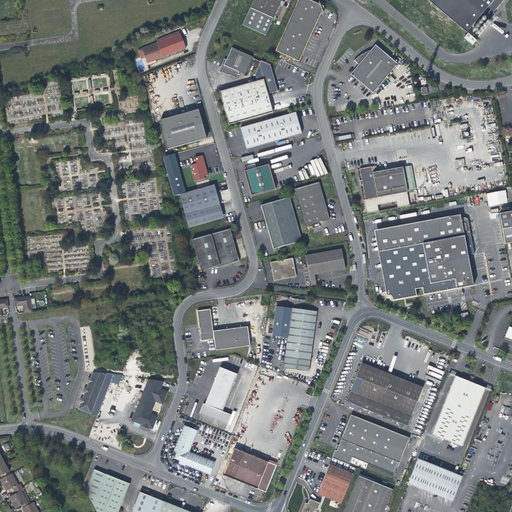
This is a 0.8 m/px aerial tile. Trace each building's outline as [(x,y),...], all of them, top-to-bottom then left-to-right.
[(253,0),(242,25),(265,35),(281,1),(278,0),(253,0)] [(299,0),(297,0),(276,51),(299,61),(322,10),(299,0)] [(429,0),(468,31),(484,12),(490,17),(494,12),(503,0),(429,0)] [(469,32),(465,37),(473,44),(477,39),(469,32)] [(187,49),(182,35),(144,49),(149,63),(187,49)] [(397,64),(394,61),(391,58),(375,45),(370,50),(365,52),(358,56),(354,60),(358,64),(350,74),(373,92),(397,64)] [(237,71),(244,73),(252,56),(231,46),(225,59),(223,58),(218,69),(219,71),(227,74),(228,73),(235,77),(237,71)] [(258,80),(267,114),(273,112),(268,93),(278,91),(270,64),(262,60),(256,73),(258,80)] [(267,114),(258,80),(219,91),(229,124),(267,114)] [(169,149),(207,138),(199,109),(161,120),(169,149)] [(296,113),(269,120),(275,141),(301,134),(296,113)] [(275,141),(269,120),(241,128),(246,149),(275,141)] [(192,165),(196,181),(206,178),(205,176),(208,175),(203,155),(195,157),(197,163),(192,165)] [(454,160),(455,167),(464,167),(464,159),(454,160)] [(244,171),(251,196),(276,189),(269,164),(244,171)] [(408,191),(414,190),(410,166),(374,173),(372,166),(360,169),(366,199),(408,191)] [(295,189),(305,226),(330,219),(319,182),(295,189)] [(189,227),(224,218),(214,185),(180,194),(189,227)] [(487,193),(489,206),(508,203),(506,190),(487,193)] [(408,191),(366,199),(365,200),(368,213),(380,211),(378,205),(397,201),(399,208),(411,205),(408,191)] [(273,249),(302,241),(290,198),(261,206),(273,249)] [(511,211),(508,212),(500,214),(506,244),(511,242),(511,211)] [(381,230),(392,290),(387,291),(387,296),(390,296),(391,296),(392,297),(393,297),(394,298),(394,299),(394,300),(394,301),(418,296),(417,290),(424,288),(425,295),(475,285),(470,255),(476,254),(469,219),(466,218),(463,218),(462,214),(381,230)] [(202,270),(218,266),(233,262),(233,263),(240,262),(231,229),(193,240),(202,270)] [(306,256),(311,280),(312,286),(317,285),(315,274),(345,268),(341,249),(306,256)] [(269,263),(273,281),(294,276),(291,258),(269,263)] [(16,299),(17,307),(24,306),(24,309),(25,313),(33,312),(31,297),(16,299)] [(1,309),(9,308),(8,300),(4,301),(4,303),(3,304),(0,304),(0,316),(2,316),(2,312),(1,309)] [(288,338),(284,367),(309,370),(316,312),(291,309),(291,314),(275,312),(272,337),(288,338)] [(197,312),(201,342),(214,340),(215,351),(250,346),(247,327),(212,332),(209,310),(197,312)] [(363,363),(347,402),(408,426),(424,388),(363,363)] [(202,405),(199,414),(227,425),(230,416),(222,412),(236,375),(219,368),(204,405),(202,405)] [(93,373),(91,378),(89,383),(88,386),(100,390),(106,393),(110,381),(119,385),(123,376),(106,374),(93,373)] [(457,376),(433,434),(462,446),(485,388),(473,383),(474,380),(471,379),(470,382),(457,376)] [(147,413),(150,407),(153,399),(162,403),(166,393),(159,390),(163,382),(148,380),(132,421),(142,425),(148,427),(152,429),(156,417),(149,414),(147,413)] [(88,386),(87,389),(85,394),(83,398),(95,402),(101,405),(102,402),(106,393),(100,390),(88,386)] [(81,404),(79,409),(90,414),(96,417),(101,405),(95,402),(83,398),(83,399),(81,404)] [(147,413),(149,414),(154,402),(155,401),(162,404),(162,403),(153,399),(150,407),(147,413)] [(151,412),(157,415),(162,404),(155,402),(151,412)] [(410,438),(351,415),(339,446),(337,451),(335,450),(332,459),(349,466),(352,457),(394,473),(397,466),(398,462),(400,462),(410,438)] [(183,426),(173,452),(176,453),(175,455),(176,458),(176,459),(177,460),(178,461),(180,462),(179,464),(185,467),(186,466),(210,475),(215,463),(189,452),(197,432),(183,426)] [(223,476),(266,493),(276,467),(262,461),(234,449),(223,476)] [(463,476),(459,475),(418,458),(408,483),(452,501),(463,476)] [(0,476),(10,471),(5,464),(0,466),(0,476)] [(342,503),(354,473),(330,464),(318,493),(334,500),(333,503),(336,505),(338,501),(342,503)] [(87,491),(97,511),(118,511),(130,484),(95,470),(87,491)] [(13,488),(14,491),(22,486),(21,484),(19,485),(13,474),(0,480),(4,487),(6,492),(13,488)] [(359,476),(344,511),(383,511),(393,490),(359,476)] [(16,509),(22,506),(27,502),(21,491),(24,490),(22,486),(14,491),(16,494),(10,498),(13,504),(16,509)] [(30,501),(24,490),(21,491),(27,502),(30,501)] [(159,511),(164,502),(140,492),(131,511),(159,511)] [(313,511),(314,511),(316,511),(320,503),(309,499),(308,504),(305,503),(301,511),(313,511)] [(31,504),(30,501),(27,502),(22,506),(23,508),(22,509),(23,511),(39,511),(34,503),(31,504)] [(159,511),(188,511),(164,502),(159,511)]
